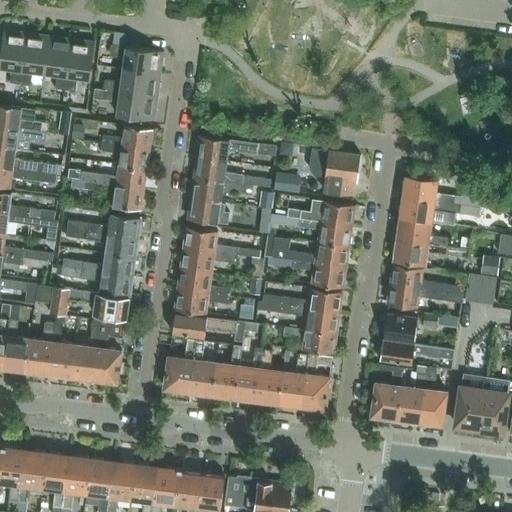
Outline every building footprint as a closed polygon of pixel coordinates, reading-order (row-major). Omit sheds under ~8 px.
[(20,83),(27,32),(4,29),(0,58),(0,66),(12,68),(10,82),(20,83)] [(27,32),(20,83),(30,85),(32,71),(45,72),(50,35),(27,32)] [(50,35),(45,72),(57,74),(55,88),(65,89),(72,38),(50,35)] [(72,38),(65,89),(75,91),(77,77),(90,78),(95,41),(72,38)] [(123,68),(160,73),(164,50),(112,43),(111,54),(125,56),(123,68)] [(160,73),(123,68),(121,81),(108,79),(106,89),(157,96),(160,73)] [(157,96),(106,89),(95,88),(94,97),(105,99),(119,101),(117,114),(154,119),(157,96)] [(36,109),(3,104),(0,103),(0,124),(40,130),(41,122),(34,121),(36,109)] [(61,115),(59,132),(67,133),(68,133),(71,116),(70,116),(61,115)] [(74,123),(72,138),(83,139),(85,124),(74,123)] [(0,144),(16,147),(29,149),(31,138),(46,140),(47,131),(40,130),(0,124),(0,144)] [(153,128),(124,124),(123,137),(103,134),(102,142),(150,149),(153,128)] [(228,149),(257,152),(259,143),(201,135),(200,138),(198,140),(198,145),(199,148),(198,155),(227,159),(228,149)] [(150,149),(102,142),(101,150),(120,153),(118,165),(147,169),(150,149)] [(259,143),(257,152),(274,155),(276,155),(277,145),(259,143)] [(58,165),(45,163),(14,158),(16,147),(0,144),(0,164),(57,173),(58,165)] [(353,194),(354,190),(355,180),(357,180),(359,169),(361,167),(362,160),(361,157),(361,154),(329,149),(312,146),(309,168),(313,174),(328,176),(326,190),(353,194)] [(270,187),(271,178),(243,174),(243,173),(225,171),(227,159),(198,155),(197,163),(195,166),(194,171),(195,173),(195,176),(237,182),(253,184),(270,187)] [(0,185),(10,187),(12,176),(56,183),(57,173),(0,164),(0,185)] [(147,169),(118,165),(117,176),(83,171),(82,179),(85,179),(144,188),(147,169)] [(69,169),(68,177),(73,177),(73,178),(82,179),(83,171),(69,169)] [(299,191),(302,175),(277,171),(274,189),(299,193),(299,191)] [(436,191),(438,179),(407,174),(406,178),(404,180),(403,186),(405,188),(404,196),(480,207),(483,185),(463,182),(461,195),(436,191)] [(223,190),(236,192),(252,194),(253,184),(237,182),(195,176),(194,180),(193,182),(192,187),(193,189),(192,197),(221,201),(223,190)] [(73,178),(71,186),(84,188),(85,179),(82,179),(73,178)] [(85,179),(84,188),(103,191),(103,193),(114,194),(113,205),(142,209),(144,188),(85,179)] [(500,188),(498,199),(511,200),(511,187),(500,185),(500,188)] [(11,204),(13,192),(0,189),(0,211),(30,215),(31,207),(11,204)] [(273,208),(275,191),(274,191),(261,189),(260,206),(259,207),(263,207),(271,208),(272,208),(273,208)] [(454,224),(456,212),(479,215),(480,207),(404,196),(403,204),(400,205),(400,211),(401,213),(401,217),(432,221),(454,224)] [(221,201),(192,197),(191,205),(189,207),(188,212),(190,214),(189,218),(228,224),(230,211),(224,210),(225,203),(221,201)] [(354,204),(322,199),(320,212),(300,209),(299,217),(352,225),(352,224),(353,223),(351,223),(352,219),(353,219),(353,218),(352,218),(352,216),(354,214),(355,209),(354,207),(354,204)] [(30,215),(40,217),(41,209),(31,207),(30,215)] [(263,207),(259,231),(268,233),(271,213),(272,208),(271,208),(263,207)] [(288,211),(287,215),(299,217),(300,209),(301,208),(289,207),(288,211)] [(30,215),(0,211),(0,231),(7,233),(9,220),(48,226),(46,239),(56,240),(59,219),(40,217),(30,215)] [(142,217),(132,216),(110,213),(108,225),(89,222),(89,221),(68,218),(67,227),(138,236),(138,230),(140,230),(142,217)] [(281,214),(280,223),(298,225),(299,217),(287,215),(281,214)] [(299,217),(298,225),(318,228),(316,241),(348,245),(348,243),(350,241),(351,236),(350,234),(350,232),(351,232),(351,231),(350,230),(351,226),(352,227),(352,225),(299,217)] [(430,233),(432,221),(401,217),(400,221),(398,222),(397,228),(399,230),(398,238),(447,246),(448,236),(430,233)] [(219,230),(198,228),(188,226),(187,229),(185,230),(185,236),(186,238),(186,240),(184,240),(184,241),(185,241),(185,245),(184,245),(183,247),(236,254),(237,246),(217,243),(219,230)] [(87,238),(106,241),(104,252),(137,257),(138,244),(136,244),(138,236),(67,227),(66,236),(87,239),(87,238)] [(7,233),(0,231),(0,252),(24,256),(49,259),(50,252),(5,246),(7,233)] [(348,248),(348,245),(316,241),(315,253),(289,249),(291,238),(268,235),(265,255),(270,256),(270,255),(294,258),(346,265),(347,264),(345,264),(346,260),(347,261),(347,259),(346,257),(349,255),(349,250),(348,248)] [(395,256),(394,259),(426,264),(427,251),(468,257),(469,249),(447,246),(398,238),(396,246),(394,248),(394,253),(395,256)] [(236,254),(183,247),(183,248),(184,249),(184,253),(183,252),(182,254),(184,254),(183,256),(181,258),(181,263),(182,265),(182,267),(213,271),(214,259),(234,262),(236,254)] [(249,248),(248,256),(253,257),(260,258),(260,257),(261,250),(249,248)] [(3,261),(23,264),(24,256),(0,252),(0,273),(1,274),(3,261)] [(135,269),(137,257),(104,252),(102,263),(63,258),(62,266),(132,276),(133,269),(135,269)] [(483,253),(480,272),(498,275),(501,256),(483,253)] [(270,256),(268,263),(292,266),(294,258),(270,255),(270,256)] [(24,256),(23,264),(48,267),(49,260),(49,259),(24,256)] [(253,257),(250,276),(252,276),(262,278),(265,258),(260,257),(260,258),(253,257)] [(311,282),(332,285),(342,287),(343,284),(345,282),(345,277),(344,275),(344,273),(345,273),(346,272),(344,271),(345,267),(346,268),(346,266),(346,265),(294,258),(292,266),(312,269),(311,282)] [(422,279),(423,268),(394,263),(394,266),(392,267),(391,272),(392,274),(391,283),(463,293),(464,285),(455,284),(422,279)] [(61,275),(100,280),(98,292),(129,296),(131,296),(133,283),(131,283),(132,276),(62,266),(61,275)] [(213,271),(182,267),(182,269),(180,271),(179,276),(180,278),(180,281),(179,280),(178,282),(180,282),(179,286),(178,286),(178,288),(230,294),(231,287),(211,284),(213,271)] [(464,285),(466,272),(457,270),(455,284),(464,285)] [(465,300),(479,302),(483,274),(469,272),(465,300)] [(483,274),(479,302),(493,304),(497,276),(483,274)] [(261,295),(263,278),(262,278),(252,276),(250,293),(259,294),(261,295)] [(27,282),(0,278),(0,290),(0,287),(26,290),(27,282)] [(27,290),(26,301),(35,303),(35,299),(37,283),(27,282),(26,290),(27,290)] [(37,283),(35,299),(51,301),(54,286),(37,283)] [(389,301),(388,303),(418,307),(420,295),(461,301),(463,293),(391,283),(390,292),(388,294),(387,299),(389,301)] [(93,313),(126,318),(126,314),(129,313),(130,307),(128,305),(129,296),(98,292),(54,286),(51,301),(50,312),(57,313),(66,314),(69,298),(94,302),(93,313)] [(342,291),(332,289),(310,286),(308,299),(288,296),(264,293),(263,301),(339,312),(340,312),(340,310),(339,310),(339,306),(341,306),(341,305),(340,305),(340,302),(342,301),(343,295),(341,293),(342,291)] [(176,308),(186,310),(206,313),(208,300),(228,303),(230,294),(178,288),(177,289),(179,289),(178,293),(177,293),(177,294),(178,294),(178,297),(176,298),(175,304),(176,306),(176,308)] [(306,315),(304,328),(336,332),(336,330),(338,328),(339,323),(337,321),(338,318),(339,319),(339,317),(338,317),(338,313),(340,313),(340,312),(339,312),(263,301),(258,300),(257,308),(306,315)] [(0,366),(3,366),(10,317),(9,317),(11,303),(2,302),(0,315),(0,366)] [(25,369),(30,337),(17,335),(21,305),(11,303),(9,317),(10,317),(3,366),(13,368),(15,370),(21,370),(23,369),(25,369)] [(239,317),(239,319),(253,320),(255,305),(254,305),(241,303),(239,317)] [(55,323),(46,322),(44,339),(30,337),(25,369),(28,370),(30,372),(36,372),(38,371),(48,372),(53,336),(54,327),(55,327),(57,313),(50,312),(56,313),(55,323)] [(235,331),(237,320),(175,312),(174,319),(172,321),(172,326),(173,328),(173,332),(205,336),(206,327),(235,331)] [(417,316),(397,314),(387,312),(383,338),(414,342),(417,316)] [(66,314),(57,313),(55,327),(54,327),(53,336),(48,372),(58,373),(60,375),(65,376),(67,375),(70,375),(75,343),(61,341),(63,328),(61,328),(62,315),(66,315),(66,314)] [(424,314),(423,325),(437,327),(437,324),(447,326),(448,317),(424,313),(424,314)] [(89,345),(75,343),(70,375),(74,376),(76,378),(82,378),(84,377),(94,378),(102,319),(93,318),(89,345)] [(108,335),(123,337),(125,323),(102,319),(94,378),(103,379),(104,381),(110,382),(112,380),(117,381),(120,360),(122,359),(123,353),(121,351),(122,349),(106,347),(108,335)] [(235,331),(234,340),(243,341),(244,330),(245,321),(237,320),(235,331)] [(258,332),(259,323),(245,321),(244,330),(258,332)] [(301,348),(323,351),(333,352),(333,350),(335,348),(336,343),(335,341),(335,339),(336,339),(336,338),(335,338),(336,334),(337,334),(337,333),(336,332),(304,328),(284,325),(283,334),(303,337),(301,348)] [(195,340),(187,339),(184,358),(169,355),(169,360),(167,362),(166,367),(167,369),(165,387),(169,388),(170,390),(176,390),(178,389),(188,390),(188,392),(189,392),(195,340)] [(453,358),(454,349),(383,339),(382,347),(380,348),(379,353),(381,356),(380,359),(412,363),(413,352),(426,354),(426,355),(441,357),(441,356),(453,358)] [(204,341),(195,340),(189,392),(190,390),(200,392),(201,393),(207,394),(209,393),(212,393),(216,361),(218,348),(214,347),(212,361),(202,360),(204,341)] [(239,364),(240,364),(242,345),(233,344),(231,363),(221,362),(216,361),(212,393),(216,394),(218,396),(223,396),(225,395),(235,396),(239,364)] [(263,348),(255,347),(252,366),(240,364),(239,364),(235,396),(239,397),(241,399),(246,399),(248,398),(256,399),(256,400),(257,400),(263,348)] [(278,402),(282,370),(270,368),(272,349),(263,348),(257,400),(257,401),(258,399),(266,400),(267,402),(273,403),(275,401),(278,402)] [(282,370),(278,402),(282,402),(283,404),(289,405),(291,403),(301,405),(301,406),(302,406),(308,354),(298,352),(295,371),(288,370),(282,370)] [(329,381),(330,376),(315,374),(316,363),(318,355),(308,354),(302,406),(302,405),(312,406),(314,408),(320,409),(322,407),(325,408),(328,390),(330,388),(330,382),(329,381)] [(318,355),(316,363),(332,365),(333,357),(318,355)] [(395,419),(396,419),(401,385),(403,371),(404,366),(379,363),(379,369),(393,371),(391,384),(377,382),(372,414),(375,414),(375,416),(391,418),(391,416),(396,417),(395,419)] [(416,373),(426,375),(428,366),(417,364),(416,373)] [(436,367),(428,366),(426,375),(435,376),(436,367)] [(401,385),(396,419),(414,421),(414,419),(419,420),(418,422),(420,422),(426,375),(416,373),(414,387),(401,385)] [(487,377),(464,373),(462,386),(461,386),(456,424),(479,428),(487,377)] [(426,375),(420,422),(421,422),(421,420),(426,421),(425,423),(441,425),(441,423),(444,423),(448,391),(434,389),(435,376),(426,375)] [(479,428),(503,431),(508,393),(507,393),(509,380),(487,377),(479,428)] [(10,497),(19,498),(26,448),(24,448),(24,450),(20,449),(20,447),(3,445),(0,471),(0,478),(12,480),(10,497)] [(31,482),(44,484),(48,451),(31,449),(31,451),(27,450),(27,448),(26,448),(19,498),(29,499),(31,482)] [(55,502),(64,503),(70,454),(69,454),(68,456),(64,455),(65,453),(48,451),(44,484),(57,486),(55,502)] [(75,488),(88,490),(92,457),(75,454),(75,456),(71,456),(71,454),(70,454),(64,503),(73,505),(75,488)] [(99,508),(108,509),(114,459),(113,459),(113,461),(109,461),(109,459),(92,457),(88,490),(101,491),(99,508)] [(119,493),(132,495),(136,462),(120,460),(119,462),(115,462),(116,460),(114,459),(108,509),(117,510),(119,493)] [(153,464),(136,462),(132,495),(145,497),(143,511),(152,511),(158,465),(157,465),(157,467),(153,466),(153,464)] [(162,511),(164,499),(177,501),(181,468),(164,466),(163,468),(160,467),(160,465),(158,465),(152,511),(162,511)] [(197,511),(199,503),(203,471),(201,471),(201,473),(197,472),(197,470),(181,468),(177,501),(189,502),(188,511),(197,511)] [(210,511),(220,511),(225,474),(224,473),(223,475),(219,475),(220,473),(203,471),(199,503),(211,505),(210,511)] [(229,474),(228,484),(225,504),(253,508),(253,507),(288,511),(290,511),(291,508),(289,508),(290,504),(292,504),(295,483),(229,474)] [(18,510),(19,500),(10,499),(9,509),(18,510)] [(27,511),(29,501),(19,500),(18,510),(27,511)]
